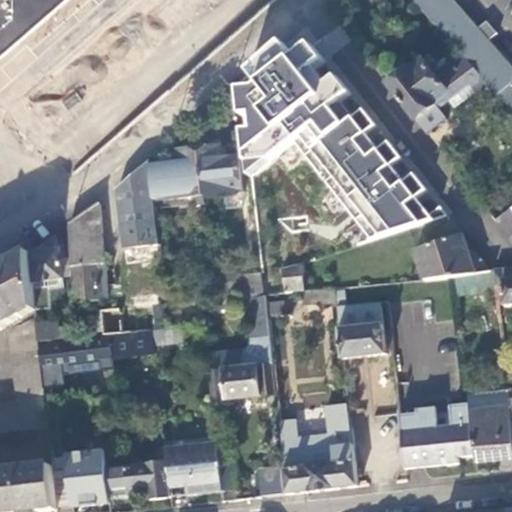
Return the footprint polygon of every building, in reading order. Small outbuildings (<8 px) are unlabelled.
[(0,0),(0,46),(8,55),(70,0),(0,0)] [(511,71),(447,0),(412,0),(461,55),(486,83),(497,97),(511,113),(511,71)] [(387,238),(449,217),(310,43),(249,94),(260,187),(297,158),(356,224),(339,233),(353,248),(380,240),(387,238)] [(461,55),(452,62),(475,91),(486,83),(461,55)] [(389,86),(427,135),(447,119),(436,105),(446,97),(454,108),(475,91),(452,62),(448,57),(430,71),(430,70),(425,64),(424,62),(410,74),(408,71),(389,86)] [(433,58),(425,64),(430,70),(437,63),(433,58)] [(219,121),(196,123),(198,144),(221,142),(219,121)] [(221,147),(199,149),(205,205),(216,204),(215,197),(244,194),(240,157),(222,159),(221,147)] [(178,164),(150,166),(154,203),(193,199),(194,206),(205,205),(199,149),(177,151),(178,164)] [(124,249),(147,247),(160,246),(154,203),(150,166),(149,161),(117,189),(124,249)] [(100,203),(70,225),(73,295),(92,302),(101,301),(98,265),(105,265),(100,203)] [(511,205),(495,220),(511,242),(511,205)] [(464,236),(449,217),(387,238),(389,244),(391,250),(420,240),(423,248),(464,236)] [(56,235),(30,254),(33,283),(63,279),(60,254),(56,235)] [(492,272),(464,236),(423,248),(416,250),(426,281),(457,278),(492,272)] [(389,244),(387,238),(380,240),(383,246),(389,244)] [(147,247),(124,249),(129,302),(165,298),(160,246),(147,247)] [(0,330),(8,326),(16,403),(0,404),(0,434),(27,431),(49,429),(44,390),(42,369),(41,369),(38,347),(39,347),(39,343),(38,343),(36,325),(37,324),(33,283),(30,254),(0,269),(0,330)] [(302,265),(283,270),(284,277),(285,294),(300,293),(305,292),(302,265)] [(511,267),(495,270),(495,272),(496,285),(498,285),(504,285),(507,307),(511,306),(511,267)] [(495,272),(492,272),(457,278),(459,298),(498,293),(498,285),(496,285),(495,272)] [(262,274),(213,277),(216,304),(247,299),(254,299),(252,286),(264,285),(263,279),(262,274)] [(254,299),(265,297),(264,285),(252,286),(254,299)] [(305,292),(300,293),(301,306),(334,304),(333,290),(305,292)] [(184,305),(201,307),(202,294),(186,293),(184,305)] [(212,403),(276,396),(276,391),(273,368),(265,297),(254,299),(247,299),(253,351),(207,356),(212,403)] [(387,303),(338,307),(341,329),(340,329),(343,360),(387,355),(384,326),(383,326),(382,313),(388,313),(387,303)] [(104,338),(108,338),(122,336),(120,310),(100,312),(104,338)] [(39,343),(58,341),(57,323),(37,324),(36,325),(38,343),(39,343)] [(169,329),(154,331),(155,346),(184,342),(182,328),(173,329),(169,329)] [(108,338),(108,340),(110,360),(113,359),(152,355),(150,334),(122,336),(108,338)] [(108,340),(39,347),(38,347),(41,369),(42,369),(44,390),(65,388),(64,377),(115,371),(113,359),(110,360),(108,340)] [(273,368),(276,391),(290,389),(285,367),(273,368)] [(503,468),(511,467),(511,427),(510,407),(471,411),(476,457),(477,464),(502,461),(503,468)] [(476,457),(471,411),(471,409),(451,411),(453,430),(438,432),(438,439),(419,441),(421,462),(428,461),(429,466),(438,465),(439,468),(459,466),(458,458),(476,457)] [(404,449),(407,471),(439,468),(438,465),(429,466),(428,461),(421,462),(419,441),(438,439),(438,432),(436,410),(416,412),(416,416),(402,417),(405,449),(404,449)] [(320,492),(359,488),(356,461),(355,461),(353,446),(341,447),(334,448),(336,464),(302,468),(297,421),(279,423),(287,495),(320,492)] [(341,447),(353,446),(351,429),(340,430),(341,447)] [(0,446),(28,444),(27,431),(0,434),(0,446)] [(217,437),(181,441),(182,446),(167,448),(168,464),(171,489),(186,488),(187,496),(223,492),(220,462),(217,437)] [(67,457),(73,510),(111,506),(110,500),(107,470),(105,453),(67,457)] [(220,462),(223,492),(238,491),(235,461),(220,462)] [(151,499),(172,498),(171,489),(168,464),(132,468),(134,491),(150,489),(151,499)] [(0,511),(49,511),(58,511),(53,467),(0,473),(0,511)] [(107,470),(110,500),(130,498),(130,491),(134,491),(132,468),(107,470)]
